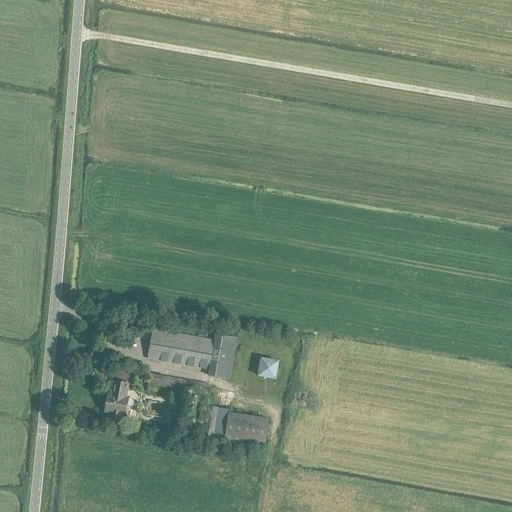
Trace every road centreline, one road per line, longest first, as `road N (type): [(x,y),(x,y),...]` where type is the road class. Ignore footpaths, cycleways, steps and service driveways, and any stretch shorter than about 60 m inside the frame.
road 1 (unclassified): [(35,511),(78,0)]
road 2 (track): [(76,33),(511,105)]
